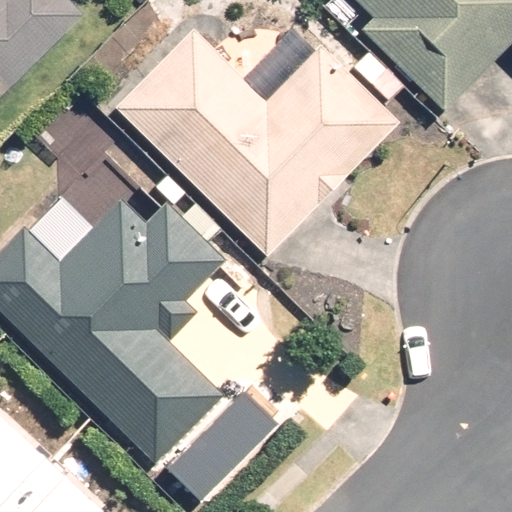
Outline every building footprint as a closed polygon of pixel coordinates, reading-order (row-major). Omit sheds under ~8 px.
[(0,0),(0,93),(81,12),(69,0),(0,0)] [(511,0),(356,0),(373,17),(363,27),(444,107),(511,40),(511,0)] [(266,253),(399,120),(321,43),(316,48),(291,24),(242,74),(192,25),(114,104),(266,253)] [(21,223),(0,244),(0,309),(154,461),(222,392),(168,339),(196,310),(183,298),(223,257),(166,201),(160,206),(142,189),(128,203),(120,196),(58,259),(21,223)] [(0,511),(12,511),(57,466),(0,412),(0,511)] [(105,511),(57,466),(12,511),(105,511)]
